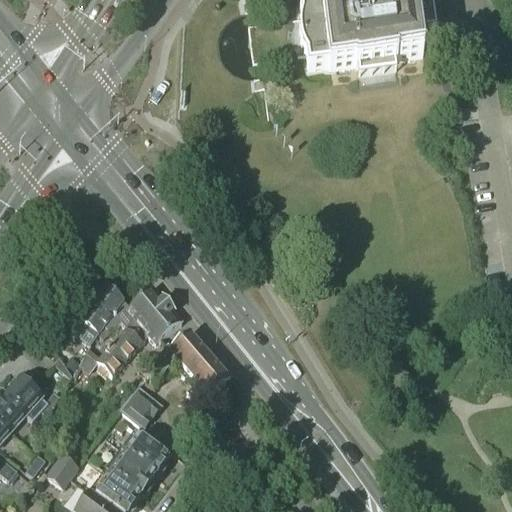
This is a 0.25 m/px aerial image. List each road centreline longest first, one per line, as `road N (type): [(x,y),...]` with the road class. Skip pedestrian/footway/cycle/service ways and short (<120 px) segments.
road 1 (secondary): [(375,511),(274,372),(72,123)]
road 2 (tertiary): [(72,123),(170,0)]
road 3 (tertiary): [(0,229),(72,123)]
